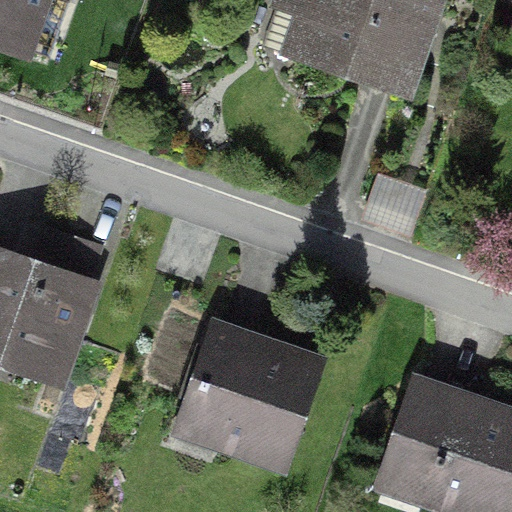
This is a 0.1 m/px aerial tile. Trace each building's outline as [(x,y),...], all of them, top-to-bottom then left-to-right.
[(0,0),(0,40),(49,58),(69,1),(65,0),(0,0)] [(277,0),(276,2),(309,14),(298,46),(403,83),(430,4),(419,0),(277,0)] [(35,269),(0,256),(0,351),(56,370),(98,249),(48,232),(35,269)] [(271,349),(217,329),(185,419),(222,432),(219,442),(279,464),(308,380),(266,365),(271,349)] [(511,511),(511,434),(483,425),(488,411),(418,386),(390,466),(428,479),(422,497),(466,511),(511,511)]
